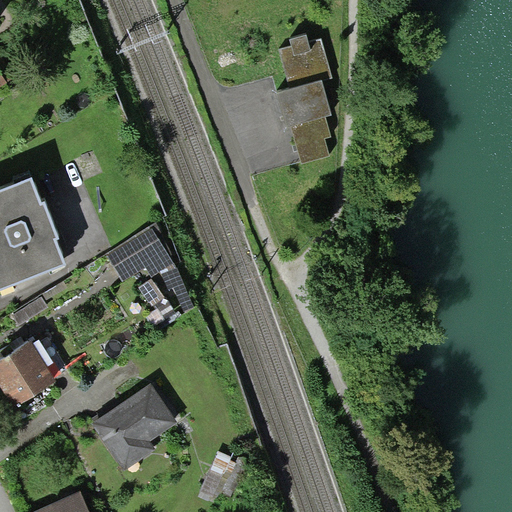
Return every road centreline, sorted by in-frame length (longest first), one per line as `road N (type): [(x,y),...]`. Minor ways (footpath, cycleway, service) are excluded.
road 1 (track): [(354,0),(348,183),(291,279),(393,511)]
road 2 (residential): [(255,206),(173,0)]
